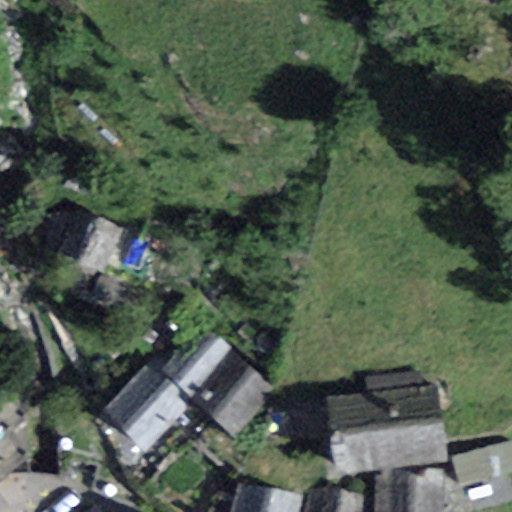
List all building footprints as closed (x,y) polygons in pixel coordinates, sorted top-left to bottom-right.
[(80,217),(64,257),(106,273),(122,233),(80,217)] [(276,387),(203,325),(184,347),(212,371),(193,393),(238,432),(276,387)] [(159,365),(113,419),(146,447),(193,393),(159,365)] [(432,392),(330,403),(338,472),(378,468),(440,461),(432,392)] [(511,452),(511,449),(460,462),(472,510),(511,500),(511,452)] [(0,480),(9,474),(0,464),(0,480)] [(444,511),(444,468),(378,468),(374,502),(373,511),(444,511)] [(299,511),(302,499),(239,482),(231,511),(299,511)] [(371,511),(374,502),(304,488),(302,499),(299,511),(371,511)]
